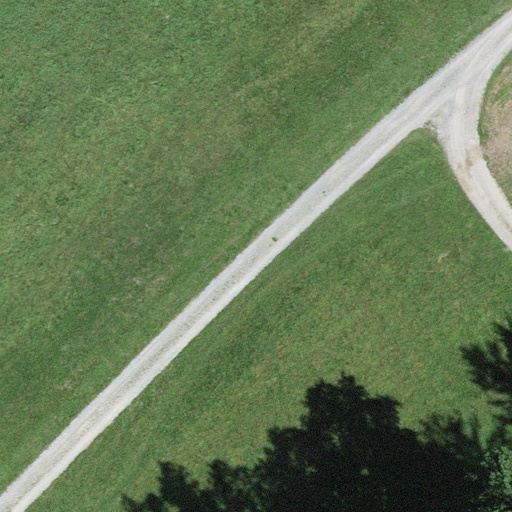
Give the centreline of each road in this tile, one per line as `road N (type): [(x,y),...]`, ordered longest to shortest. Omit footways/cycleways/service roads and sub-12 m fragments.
road 1 (track): [(511,26),(329,189),(5,511)]
road 2 (track): [(471,63),(461,136),(511,227)]
